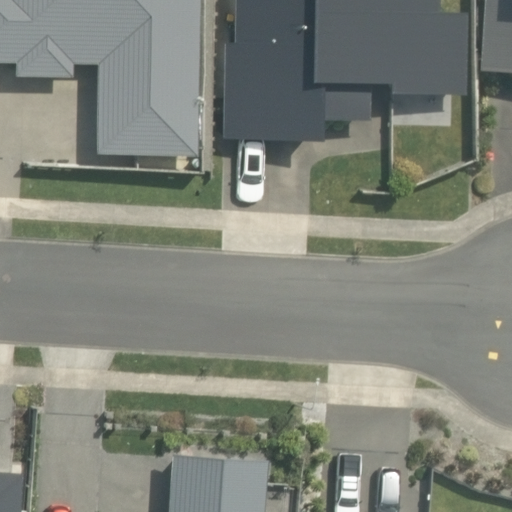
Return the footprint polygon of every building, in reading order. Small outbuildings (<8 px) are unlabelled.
[(94,152),(194,155),(197,0),(0,0),(0,62),(13,62),(12,75),(71,77),(72,63),(95,64),(94,152)] [(462,93),(463,11),(436,10),(436,0),(232,0),(232,43),(222,43),(220,138),(319,139),(320,118),(368,120),(369,81),(388,82),(388,92),(462,93)] [(511,0),(481,0),(477,69),(511,71),(511,0)] [(262,511),(266,459),(170,453),(167,511),(262,511)] [(0,511),(17,511),(20,472),(0,470),(0,511)]
